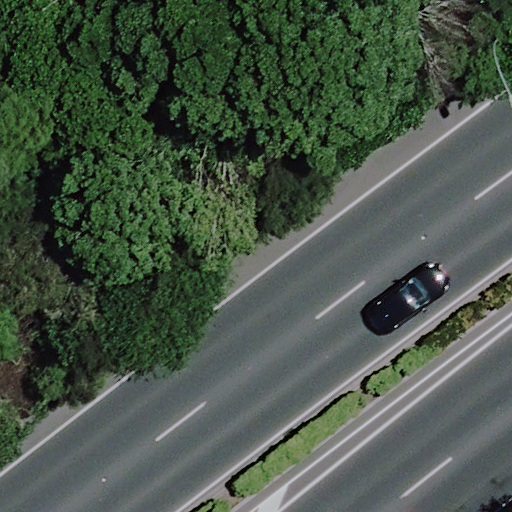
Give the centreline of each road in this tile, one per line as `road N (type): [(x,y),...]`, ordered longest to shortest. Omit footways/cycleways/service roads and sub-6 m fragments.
road 1 (primary): [(100,511),(188,438),(511,201)]
road 2 (primary): [(511,410),(383,511)]
